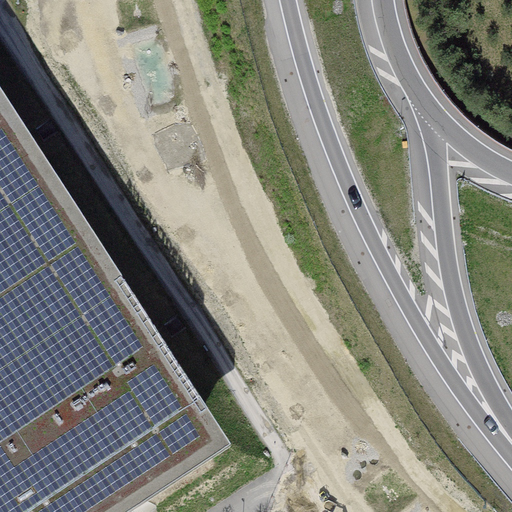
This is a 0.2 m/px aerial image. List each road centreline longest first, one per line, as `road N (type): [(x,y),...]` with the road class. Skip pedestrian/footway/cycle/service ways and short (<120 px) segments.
road 1 (track): [(357,511),(0,4)]
road 2 (motorway): [(288,0),(331,145),(374,246),(447,369),(511,450)]
road 3 (motorway): [(429,111),(460,319),(511,432)]
road 4 (motorway): [(382,0),(397,56),(429,111)]
